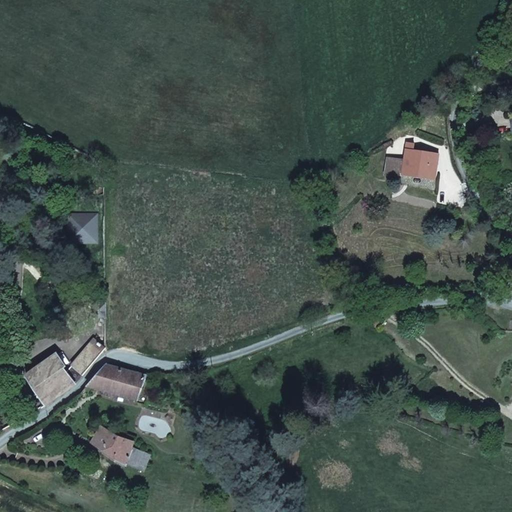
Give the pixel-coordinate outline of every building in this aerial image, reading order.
[(399,172),(435,178),(438,155),(413,151),(414,145),(408,144),(405,161),(388,159),(385,176),(398,177),(399,172)] [(98,214),(69,215),(70,244),(98,243),(98,214)] [(93,318),(106,318),(106,303),(93,304),(93,318)] [(73,367),(66,373),(69,377),(75,369),(83,376),(106,348),(95,339),(72,366),(73,367)] [(46,406),(76,385),(69,377),(66,373),(63,370),(66,367),(57,354),(27,376),(46,406)] [(147,376),(107,365),(89,386),(138,399),(147,401),(156,375),(147,376)] [(75,369),(69,377),(76,385),(83,376),(75,369)] [(127,464),(145,471),(151,456),(132,448),(134,442),(125,438),(120,436),(121,433),(111,428),(110,430),(102,426),(93,442),(126,465),(127,464)]
